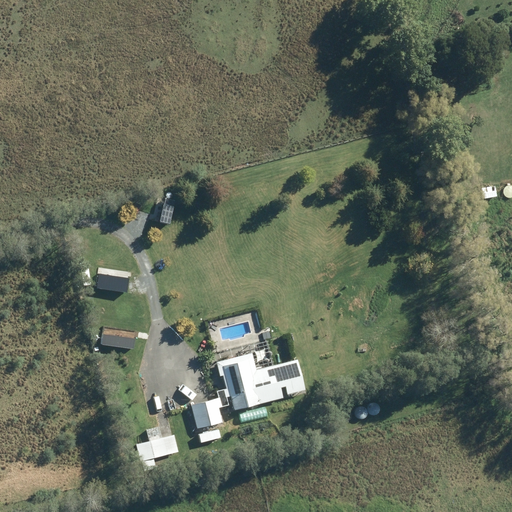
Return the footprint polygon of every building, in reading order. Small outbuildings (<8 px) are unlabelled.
[(511,184),(501,187),(504,199),(511,197),(511,184)] [(103,241),(83,244),(85,261),(105,258),(103,241)] [(249,351),(216,360),(230,410),(308,389),(299,357),(254,370),(249,351)] [(222,422),(218,396),(189,400),(193,426),(222,422)] [(136,442),(141,469),(155,466),(153,455),(178,451),(170,412),(157,415),(159,425),(146,428),(148,440),(136,442)]
